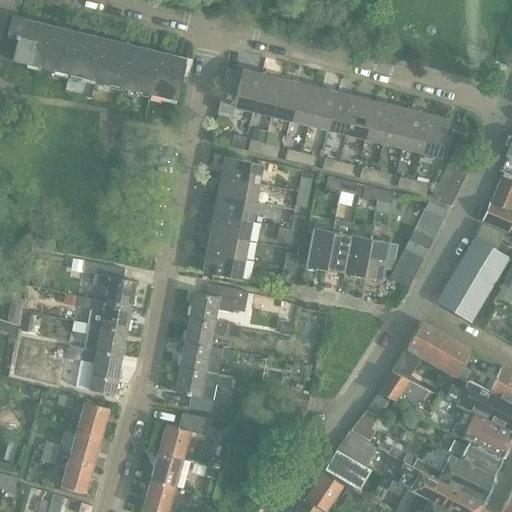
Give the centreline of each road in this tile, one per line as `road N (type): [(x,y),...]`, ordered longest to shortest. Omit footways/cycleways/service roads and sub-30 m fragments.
road 1 (residential): [(105,511),(154,337),(210,29)]
road 2 (residential): [(508,108),(210,29)]
road 3 (residential): [(279,511),(410,306)]
road 4 (residential): [(410,306),(508,108)]
road 5 (residential): [(210,29),(86,0)]
